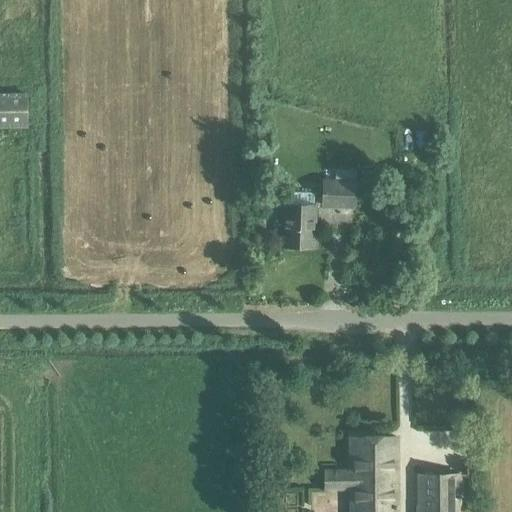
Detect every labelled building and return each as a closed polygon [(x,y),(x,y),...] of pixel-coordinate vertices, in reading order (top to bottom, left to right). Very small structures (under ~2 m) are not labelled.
[(0,126),(27,126),(26,94),(0,94),(0,126)] [(355,209),(357,180),(322,179),(321,207),(355,209)] [(282,204),(281,248),(316,249),(318,204),(313,204),(314,193),(286,192),(286,204),(282,204)] [(350,511),(397,511),(397,438),(350,438),(350,472),(326,472),(326,489),(351,490),(350,511)] [(418,511),(459,511),(459,474),(418,474),(418,507),(418,511)]
